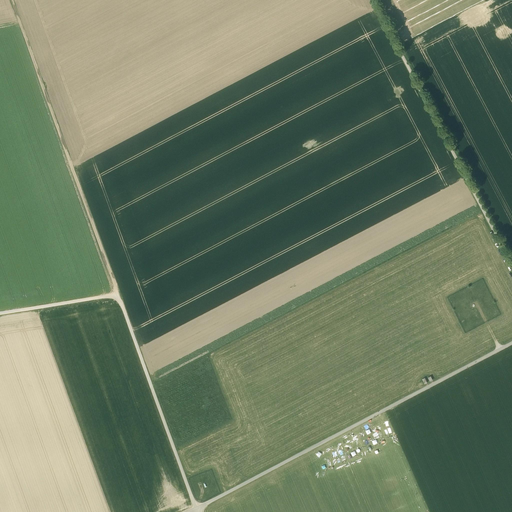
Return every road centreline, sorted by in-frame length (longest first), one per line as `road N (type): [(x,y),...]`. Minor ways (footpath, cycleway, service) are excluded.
road 1 (track): [(195,509),(511,342)]
road 2 (track): [(0,313),(117,294),(195,509)]
road 3 (track): [(117,294),(11,0)]
road 4 (track): [(511,264),(372,0)]
